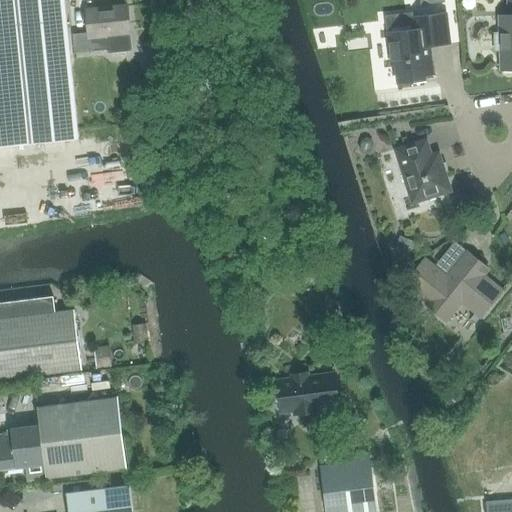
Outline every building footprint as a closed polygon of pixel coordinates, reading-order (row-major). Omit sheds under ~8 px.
[(63,0),(0,0),(0,147),(78,139),(63,0)] [(499,33),(495,34),(495,50),(500,50),(501,70),(511,69),(511,0),(507,0),(508,16),(499,16),(499,33)] [(90,37),(92,51),(129,48),(128,34),(130,33),(127,5),(86,9),(88,33),(88,37),(90,37)] [(412,12),(386,15),(388,33),(392,65),(396,64),(398,83),(424,79),(423,75),(433,74),(430,46),(450,43),(446,14),(413,18),(412,12)] [(427,139),(394,149),(412,204),(452,192),(439,152),(431,154),(427,139)] [(400,236),(393,251),(409,258),(416,243),(400,236)] [(475,270),(480,264),(467,252),(438,288),(457,305),(460,301),(478,317),(501,291),(475,270)] [(420,291),(438,269),(426,259),(408,281),(420,291)] [(53,296),(0,303),(0,379),(83,369),(75,310),(55,312),(53,296)] [(148,340),(146,324),(131,325),(133,342),(148,340)] [(111,364),(109,345),(93,347),(96,366),(111,364)] [(320,410),(341,407),(336,372),(310,375),(309,371),(289,374),(290,378),(275,379),(280,415),(292,413),(293,417),(320,413),(320,410)] [(127,468),(118,397),(38,407),(41,432),(2,437),(2,434),(0,434),(0,470),(27,467),(29,480),(127,468)] [(352,455),(353,462),(321,467),(326,511),(376,511),(368,453),(352,455)] [(66,492),(68,511),(133,511),(130,484),(66,492)]
